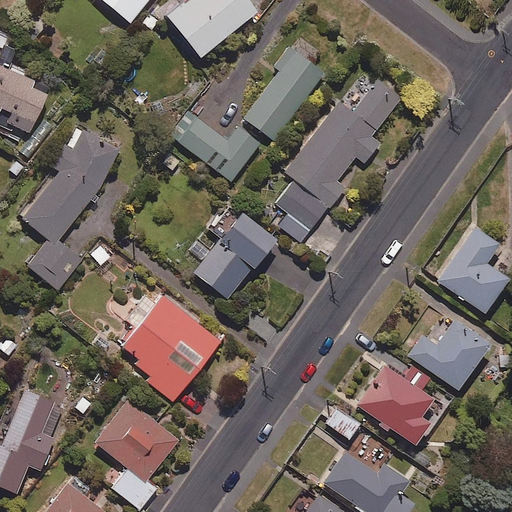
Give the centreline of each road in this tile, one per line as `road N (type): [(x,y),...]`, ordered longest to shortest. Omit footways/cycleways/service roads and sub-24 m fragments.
road 1 (residential): [(489,80),(187,511)]
road 2 (residential): [(389,0),(489,80)]
